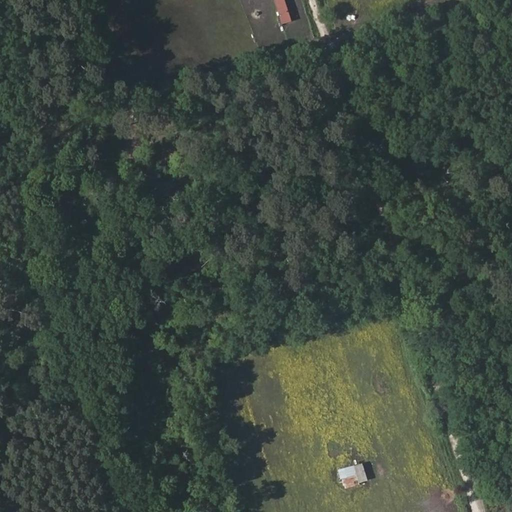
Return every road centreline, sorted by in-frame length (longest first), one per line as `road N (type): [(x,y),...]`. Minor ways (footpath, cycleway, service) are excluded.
road 1 (track): [(487,511),(328,0)]
road 2 (track): [(502,0),(0,137)]
